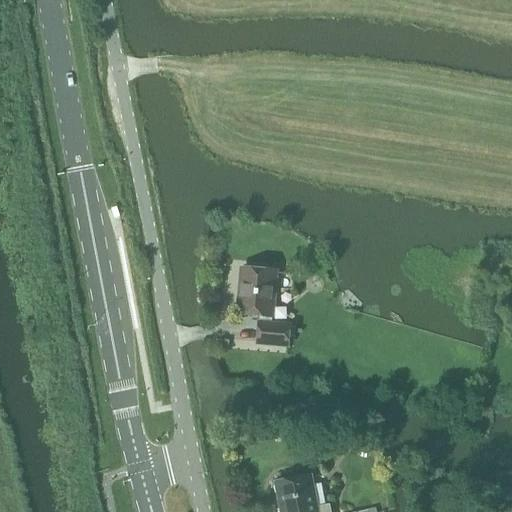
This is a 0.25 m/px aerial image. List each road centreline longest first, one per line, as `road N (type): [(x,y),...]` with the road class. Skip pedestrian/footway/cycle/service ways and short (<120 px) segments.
road 1 (secondary): [(141,469),(49,0)]
road 2 (residential): [(189,457),(106,0)]
